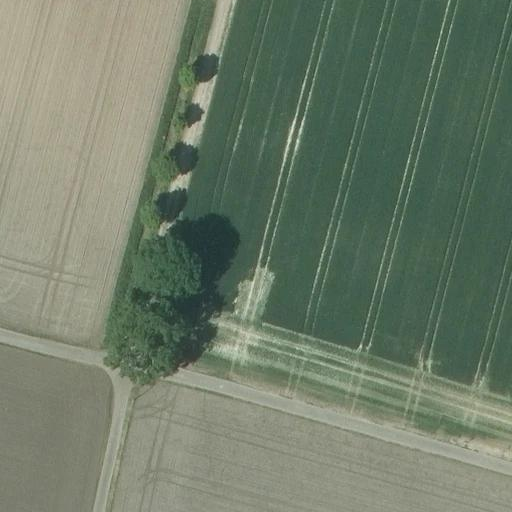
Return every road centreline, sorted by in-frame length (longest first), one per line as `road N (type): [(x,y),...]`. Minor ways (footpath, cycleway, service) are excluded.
road 1 (residential): [(0,318),(131,348),(511,461)]
road 2 (track): [(223,0),(131,348)]
